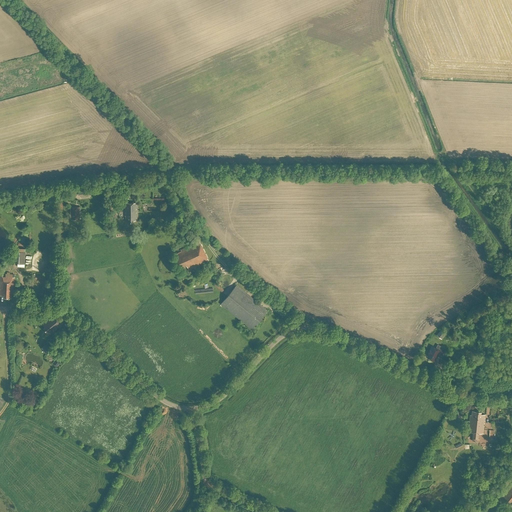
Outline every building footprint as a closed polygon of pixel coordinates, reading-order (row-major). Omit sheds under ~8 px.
[(81,197),(88,197),(87,193),(90,193),(89,188),(78,189),(78,196),(81,195),(81,197)] [(137,203),(125,203),(125,216),(126,216),(126,222),(133,222),(133,221),(137,221),(137,203)] [(78,218),(80,218),(80,207),(70,207),(71,219),(78,219),(78,218)] [(181,251),(174,254),(180,268),(187,265),(189,270),(208,261),(199,241),(181,250),(181,251)] [(25,264),(26,252),(16,251),(16,259),(18,259),(17,263),(18,263),(18,267),(24,267),(25,264)] [(0,295),(4,296),(4,298),(13,298),(13,291),(14,291),(14,282),(15,278),(3,277),(3,275),(1,275),(1,281),(0,295)] [(221,304),(252,329),(268,310),(237,285),(221,304)] [(45,328),(44,329),(48,335),(52,332),(52,333),(62,325),(54,315),(46,321),(47,322),(43,325),(45,328)] [(441,329),(436,334),(442,339),(446,334),(441,329)] [(437,355),(441,357),(445,349),(438,345),(436,348),(432,346),(427,357),(434,361),(437,355)] [(483,433),(485,415),(481,414),(481,412),(472,411),(471,415),(470,415),(468,431),(474,432),(473,436),(477,437),(478,433),(483,433)] [(511,484),(499,499),(507,506),(509,503),(511,505),(511,484)]
